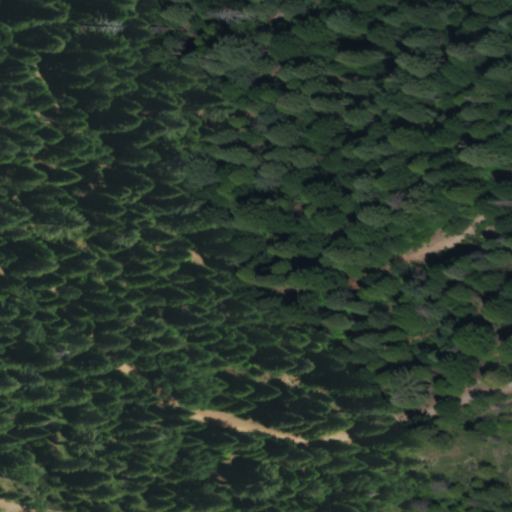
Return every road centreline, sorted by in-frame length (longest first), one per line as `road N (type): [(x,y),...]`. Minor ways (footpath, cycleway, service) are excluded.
road 1 (track): [(511,179),(476,216),(421,250),(281,270),(169,219),(5,0)]
road 2 (track): [(511,384),(406,422),(303,441),(223,409),(156,359),(48,245),(0,165)]
